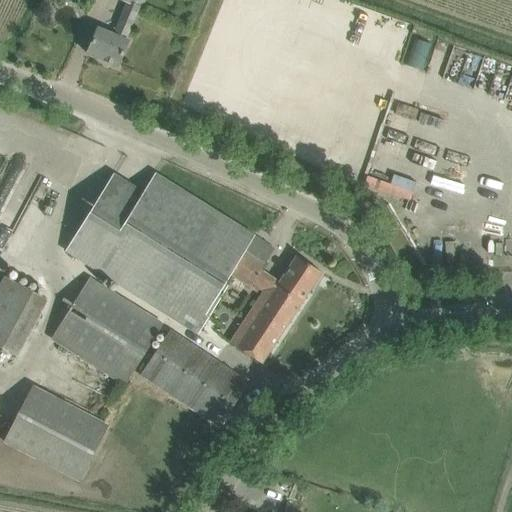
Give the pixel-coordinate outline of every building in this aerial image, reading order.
[(144,0),(123,0),(127,2),(114,34),(98,28),(87,53),(117,66),(128,40),(126,39),(140,7),(141,7),(144,0)] [(0,252),(2,248),(5,249),(41,176),(22,166),(3,205),(0,203),(0,252)] [(264,244),(252,236),(156,172),(143,192),(114,172),(65,251),(172,315),(199,332),(220,299),(233,276),(262,295),(230,343),(261,363),(300,304),(276,288),(280,283),(279,282),(261,270),(266,264),(274,251),(264,244)] [(276,288),(300,304),(321,272),(297,256),(279,282),(280,283),(276,288)] [(4,276),(0,283),(0,346),(17,357),(47,300),(4,276)] [(162,324),(145,314),(90,278),(52,337),(108,373),(125,384),(162,324)] [(170,330),(140,375),(219,427),(249,383),(170,330)] [(108,426),(91,417),(32,386),(3,441),(80,481),(108,426)] [(296,484),(286,480),(281,494),(291,498),(296,484)]
